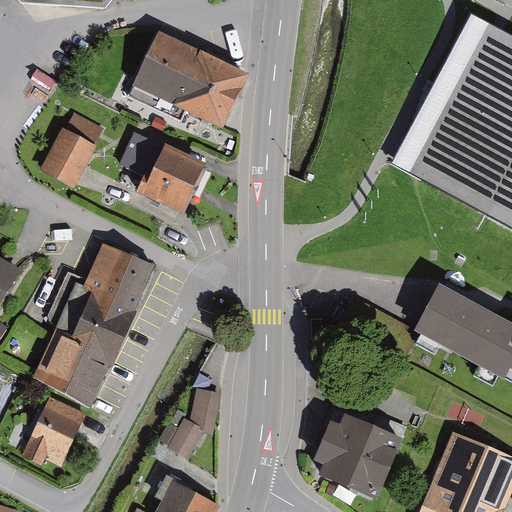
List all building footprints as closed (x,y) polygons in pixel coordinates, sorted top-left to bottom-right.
[(17,0),(19,3),(105,9),(111,0),(17,0)] [(409,172),(489,25),(472,16),(392,163),(409,172)] [(511,36),(489,25),(409,172),(511,227),(511,36)] [(249,79),(163,40),(139,93),(225,132),(249,79)] [(95,150),(65,135),(45,177),(75,191),(95,150)] [(205,170),(163,152),(144,196),(186,214),(205,170)] [(153,274),(104,251),(44,373),(94,397),(153,274)] [(0,302),(17,274),(0,263),(0,302)] [(511,322),(438,284),(414,330),(501,376),(506,366),(511,353),(511,322)] [(411,328),(354,297),(339,323),(397,354),(411,328)] [(323,320),(312,319),(311,340),(323,340),(323,320)] [(221,395),(197,390),(189,421),(212,436),(221,395)] [(83,424),(53,409),(30,456),(61,471),(83,424)] [(402,439),(344,415),(341,425),(331,421),(315,461),(325,465),(321,476),(377,499),(402,439)] [(204,433),(184,421),(179,428),(169,422),(158,440),(189,459),(204,433)] [(502,511),(511,487),(511,457),(453,434),(421,511),(502,511)] [(216,511),(221,503),(173,479),(156,511),(216,511)]
